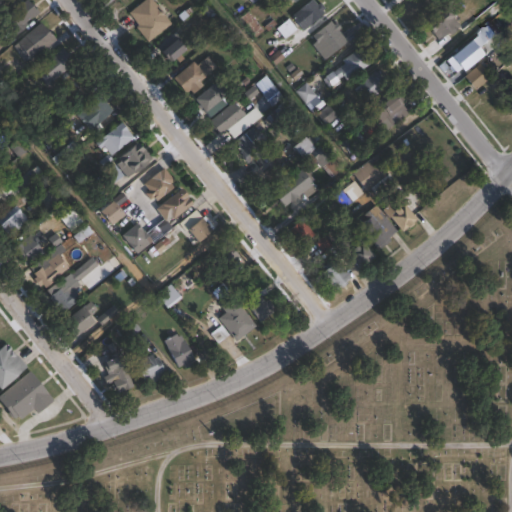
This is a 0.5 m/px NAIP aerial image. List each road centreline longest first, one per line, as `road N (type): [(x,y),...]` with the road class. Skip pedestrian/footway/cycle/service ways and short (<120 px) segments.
road 1 (residential): [(511,168),(410,270),(275,364),(167,413),(0,455)]
road 2 (residential): [(329,327),(75,0)]
road 3 (residential): [(509,172),(367,0)]
road 4 (residential): [(114,429),(0,283)]
